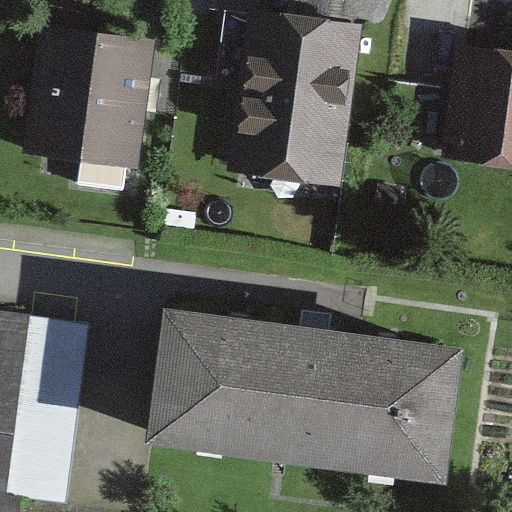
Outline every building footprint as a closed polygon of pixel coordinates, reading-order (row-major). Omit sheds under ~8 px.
[(344,20),(256,10),(239,159),(327,169),(344,20)] [(138,38),(52,28),(39,145),(125,155),(138,38)] [(511,52),(468,47),(455,145),(511,152),(511,52)] [(41,511),(44,493),(90,498),(110,317),(0,304),(0,511),(41,511)] [(436,456),(450,340),(175,306),(160,422),(436,456)]
